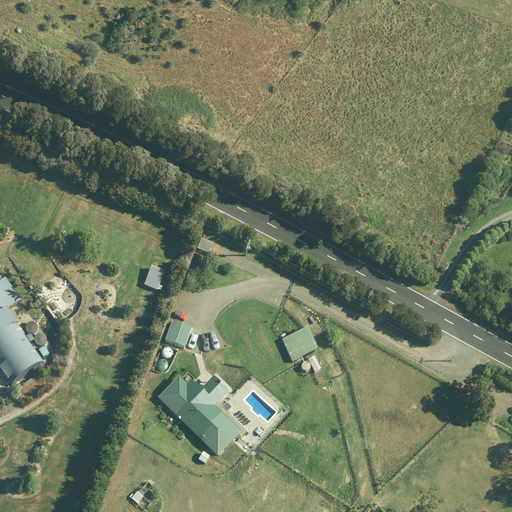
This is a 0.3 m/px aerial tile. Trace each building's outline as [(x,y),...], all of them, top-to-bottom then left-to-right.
[(165,274),(152,269),(146,287),(159,292),(165,274)] [(7,311),(19,304),(4,280),(0,282),(0,370),(9,386),(41,365),(7,311)] [(324,325),(317,314),(309,320),(316,331),(324,325)] [(191,331),(174,324),(167,342),(184,349),(191,331)] [(291,364),(316,353),(306,331),(282,342),(291,364)] [(189,384),(185,387),(178,381),(158,401),(217,459),(240,436),(203,400),(204,399),(203,397),(189,384)]
